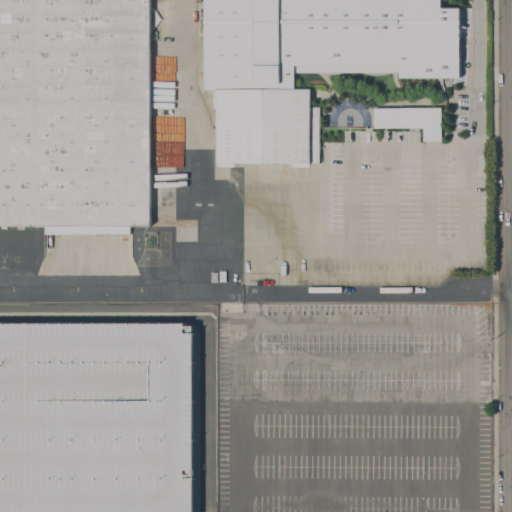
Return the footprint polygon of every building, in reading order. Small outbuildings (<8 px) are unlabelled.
[(0,225),(0,0),(150,0),(150,225),(0,225)] [(442,0),(442,8),(460,8),(460,78),(399,78),(399,72),(386,72),(294,72),(294,84),(301,84),(301,89),(311,89),(310,107),(320,107),(320,163),(310,163),(310,167),(293,167),(293,163),(235,163),(235,167),(217,167),(217,108),(214,108),(214,90),(204,90),(204,0),(442,0)] [(374,128),(374,107),(442,107),(442,128),(408,128),(374,128)] [(423,128),(442,129),(442,141),(423,141),(423,128)] [(0,511),(0,322),(185,322),(185,325),(193,325),(193,333),(194,333),(194,511),(0,511)]
